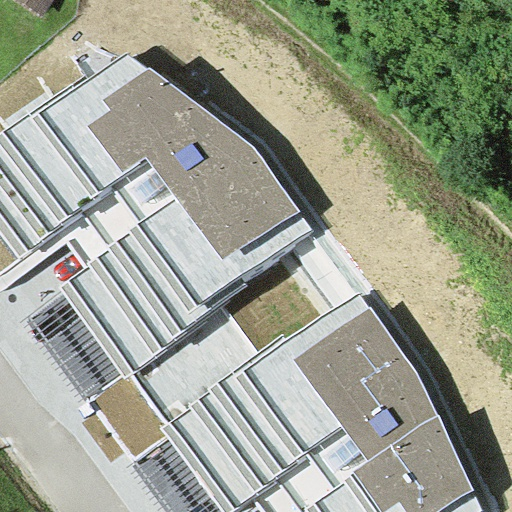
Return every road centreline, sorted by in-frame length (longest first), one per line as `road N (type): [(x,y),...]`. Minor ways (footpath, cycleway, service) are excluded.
road 1 (track): [(511,230),(344,62),(261,0)]
road 2 (residential): [(93,511),(0,386)]
